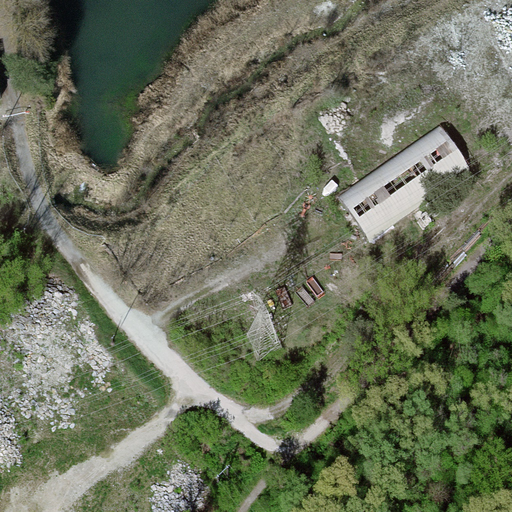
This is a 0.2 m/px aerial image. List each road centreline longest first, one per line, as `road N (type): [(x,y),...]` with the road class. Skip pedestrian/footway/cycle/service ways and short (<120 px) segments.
road 1 (track): [(284,441),(91,286),(15,126)]
road 2 (track): [(511,225),(420,286),(218,511)]
